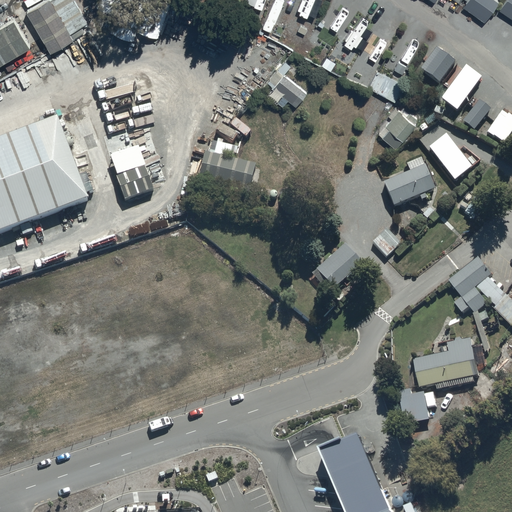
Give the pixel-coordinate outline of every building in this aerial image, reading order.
[(53,0),(18,0),(45,39),(69,23),(53,0)] [(489,0),(467,0),(481,11),(489,0)] [(511,0),(500,0),(500,2),(511,10),(511,0)] [(8,9),(0,13),(0,49),(24,36),(8,9)] [(130,31),(130,42),(151,41),(151,28),(134,29),(134,31),(130,31)] [(435,51),(419,72),(439,87),(455,66),(435,51)] [(273,87),(266,95),(276,105),(279,102),(283,107),(289,101),(295,107),(320,82),(292,55),(285,62),(278,54),(266,67),(274,75),(268,81),(273,87)] [(397,61),(392,71),(401,76),(406,66),(397,61)] [(407,87),(375,71),(366,89),(394,103),(397,97),(401,99),(407,87)] [(56,102),(0,123),(0,224),(90,189),(56,102)] [(491,113),(480,103),(463,124),(474,134),(491,113)] [(262,118),(247,106),(229,127),(245,140),(250,135),(249,134),(262,118)] [(408,114),(402,108),(399,112),(394,108),(388,116),(391,118),(378,135),(395,149),(416,127),(413,124),(417,120),(410,113),(408,114)] [(511,135),(511,121),(501,115),(487,137),(504,148),(511,135)] [(250,155),(201,145),(195,175),(243,185),(250,155)] [(420,160),(382,175),(392,200),(430,185),(420,160)] [(145,171),(116,182),(125,205),(154,194),(145,171)] [(487,203),(476,196),(464,215),(474,222),(487,203)] [(342,235),(313,260),(329,280),(359,254),(342,235)] [(494,278),(479,260),(449,284),(462,300),(455,306),(464,317),(470,312),(473,316),(486,356),(491,352),(482,325),(489,323),(486,315),(481,317),(480,314),(489,307),(476,292),(478,290),(497,309),(495,311),(511,328),(511,302),(490,282),(494,278)] [(472,337),(414,350),(420,379),(479,366),(472,337)] [(413,396),(412,392),(397,395),(403,429),(430,424),(424,394),(413,396)] [(295,437),(288,429),(286,427),(288,425),(269,403),(254,417),(281,450),(295,437)] [(280,453),(250,418),(212,450),(234,476),(247,465),(255,475),(280,453)] [(88,434),(58,441),(65,470),(85,465),(84,461),(94,458),(88,434)] [(240,498),(229,500),(231,511),(243,511),(242,507),(251,505),(248,494),(240,496),(240,498)]
